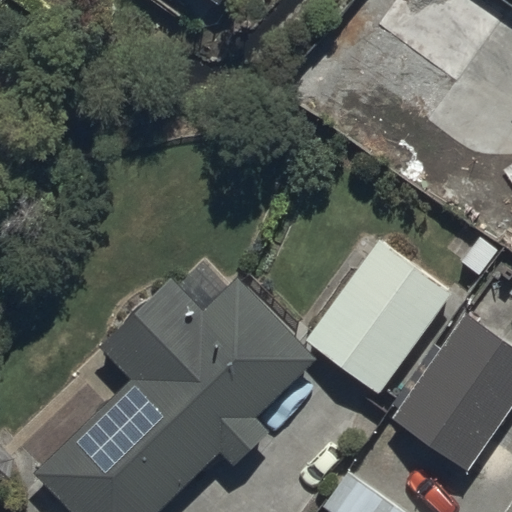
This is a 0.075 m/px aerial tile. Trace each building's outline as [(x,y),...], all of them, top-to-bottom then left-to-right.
[(386,0),(325,90),(409,147),(509,0),(386,0)] [(383,222),(309,325),(384,379),(458,276),(383,222)] [(103,329),(137,365),(40,458),(92,511),(144,511),(225,435),(241,452),(280,414),(261,395),(318,341),(241,261),(204,297),(171,263),(103,329)] [(511,338),(467,306),(390,412),(464,465),(511,399),(511,338)] [(436,511),(355,452),(327,491),(355,511),(436,511)] [(511,511),(511,486),(494,511),(511,511)]
